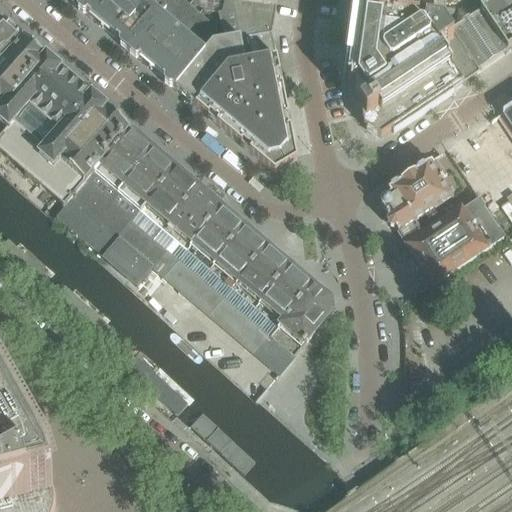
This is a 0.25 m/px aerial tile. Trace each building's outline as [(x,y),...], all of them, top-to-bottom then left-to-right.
[(103,32),(130,0),(80,0),(74,7),(103,32)] [(129,54),(177,0),(130,0),(103,32),(129,54)] [(200,53),(216,35),(216,31),(179,0),(177,0),(129,54),(173,91),(204,56),(200,53)] [(276,11),(277,0),(224,0),(224,3),(276,11)] [(511,0),(361,0),(350,82),(347,82),(347,83),(351,84),(350,91),(354,91),(364,107),(360,110),(364,129),(381,140),(476,76),(482,73),(481,71),(504,55),(511,49),(511,0)] [(272,36),(276,11),(224,3),(222,15),(218,16),(223,45),(272,36)] [(0,67),(23,44),(23,43),(4,26),(0,30),(0,67)] [(226,73),(277,63),(272,36),(223,45),(212,47),(204,56),(173,91),(193,108),(226,73)] [(0,157),(63,211),(130,135),(106,114),(107,114),(91,100),(90,101),(79,92),(61,76),(61,75),(46,62),(45,63),(23,44),(0,67),(0,157)] [(296,158),(277,63),(226,73),(193,108),(274,177),(297,164),(296,158)] [(511,110),(501,118),(497,120),(505,132),(509,129),(511,133),(511,110)] [(64,212),(56,221),(103,261),(125,280),(199,193),(151,153),(130,135),(63,211),(64,212)] [(388,194),(390,197),(382,203),(381,209),(381,210),(379,211),(380,212),(381,211),(382,210),(386,217),(385,218),(405,247),(432,288),(433,290),(505,241),(504,240),(479,202),(463,213),(461,209),(443,221),(437,212),(451,202),(450,201),(454,199),(442,180),(446,178),(436,162),(434,163),(388,194)] [(199,193),(125,280),(137,290),(153,271),(210,320),(268,251),(199,193)] [(8,241),(0,249),(0,272),(8,280),(14,286),(29,300),(48,279),(51,281),(55,276),(20,244),(15,250),(8,241)] [(268,251),(210,320),(279,379),(328,320),(331,316),(331,311),(330,306),(328,302),(327,301),(270,253),(268,251)] [(59,297),(44,313),(46,315),(72,338),(78,344),(102,366),(106,371),(110,374),(124,358),(118,342),(122,338),(87,306),(82,311),(68,300),(59,297)] [(195,401),(160,370),(154,376),(144,367),(135,377),(179,416),(189,405),(190,406),(195,401)] [(27,440),(21,429),(22,428),(21,427),(20,427),(14,417),(14,416),(15,416),(14,415),(13,414),(13,415),(7,404),(8,403),(7,402),(6,402),(5,402),(0,392),(0,391),(0,390),(0,389),(0,511),(51,511),(53,508),(54,508),(55,506),(54,505),(53,505),(52,494),(53,493),(53,492),(52,491),(48,479),(42,467),(43,466),(43,465),(41,465),(35,454),(36,453),(36,452),(34,452),(28,442),(29,441),(28,440),(27,440)] [(260,468),(203,416),(193,428),(249,479),(260,468)]
